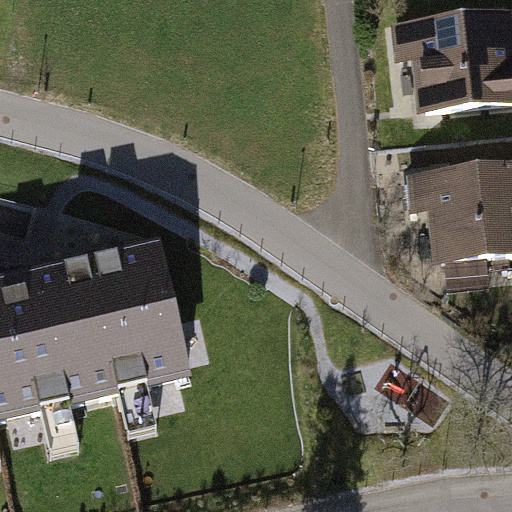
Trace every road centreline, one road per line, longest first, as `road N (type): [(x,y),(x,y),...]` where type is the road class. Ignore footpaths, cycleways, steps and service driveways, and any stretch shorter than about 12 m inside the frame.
road 1 (unclassified): [(511,393),(230,197),(121,145),(0,110)]
road 2 (track): [(369,295),(339,0)]
road 3 (residential): [(511,490),(377,511)]
